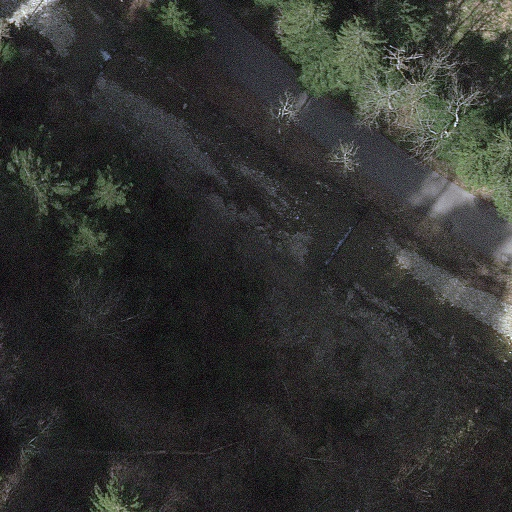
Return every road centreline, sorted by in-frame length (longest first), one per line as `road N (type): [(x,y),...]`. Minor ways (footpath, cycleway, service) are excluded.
road 1 (unclassified): [(180,0),(435,200),(511,243)]
road 2 (track): [(511,104),(310,0)]
